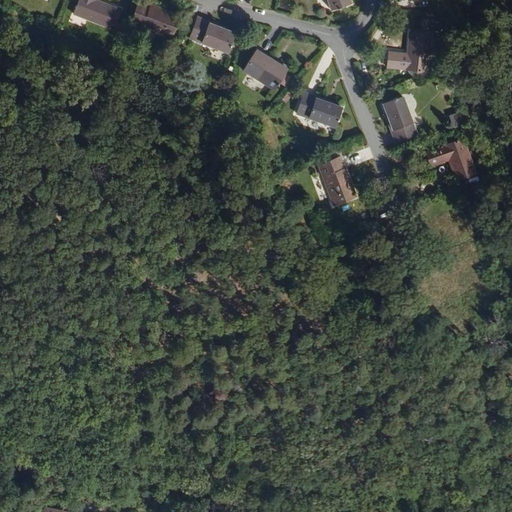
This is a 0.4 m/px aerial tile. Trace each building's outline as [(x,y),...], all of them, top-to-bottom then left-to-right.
[(109,8),(89,0),(72,0),(67,13),(101,27),(109,8)] [(337,0),(315,0),(319,10),(339,3),(337,0)] [(168,16),(128,1),(120,23),(160,38),(168,16)] [(217,28),(187,17),(186,19),(217,30),(217,28)] [(217,52),(224,33),(217,30),(186,19),(179,38),(217,52)] [(421,71),(424,34),(403,32),(401,55),(382,53),(380,68),(421,71)] [(264,89),(275,71),(255,59),(257,57),(246,49),(233,69),(264,89)] [(277,69),(257,57),(255,59),(275,71),(277,69)] [(327,102),(297,91),(295,94),(326,105),(327,102)] [(326,128),(334,108),(326,105),(295,94),(288,113),(326,128)] [(405,133),(392,96),(371,103),(375,112),(385,140),(405,133)] [(385,140),(375,112),(372,112),(382,141),(385,140)] [(453,114),(446,115),(449,126),(456,124),(453,114)] [(463,175),(451,139),(412,153),(417,167),(435,161),(443,182),(463,175)] [(349,196),(334,155),(312,163),(327,204),(349,196)] [(29,457),(32,447),(18,443),(15,453),(29,457)] [(51,485),(54,472),(46,470),(43,483),(51,485)]
